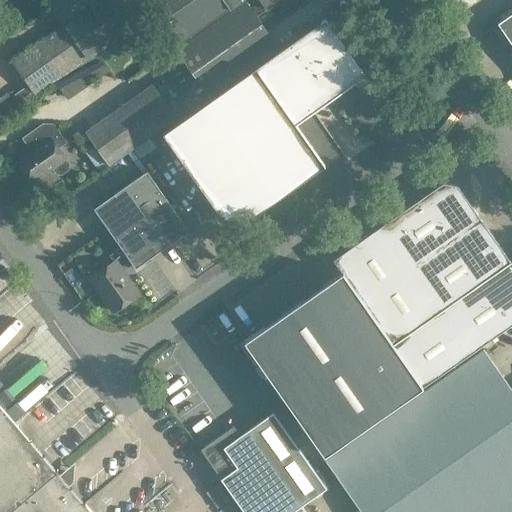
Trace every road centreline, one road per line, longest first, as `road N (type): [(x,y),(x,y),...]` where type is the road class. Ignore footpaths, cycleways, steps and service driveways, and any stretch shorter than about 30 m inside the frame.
road 1 (unclassified): [(106,372),(475,105)]
road 2 (unclassified): [(106,372),(0,224)]
road 3 (unclassified): [(204,511),(106,372)]
road 4 (unclassified): [(475,105),(407,0)]
